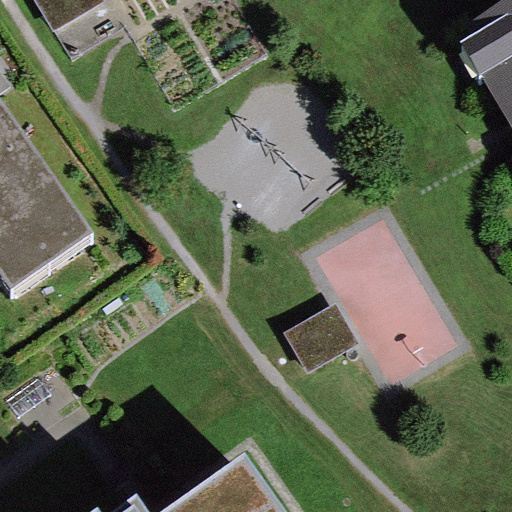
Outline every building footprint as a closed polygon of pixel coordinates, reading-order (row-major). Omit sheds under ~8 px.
[(104,6),(100,0),(32,0),(54,35),(104,6)] [(511,41),(495,52),(511,81),(511,41)] [(0,289),(12,307),(95,249),(0,114),(0,289)] [(338,309),(286,339),(309,377),(360,347),(338,309)] [(269,511),(251,488),(218,511),(269,511)]
